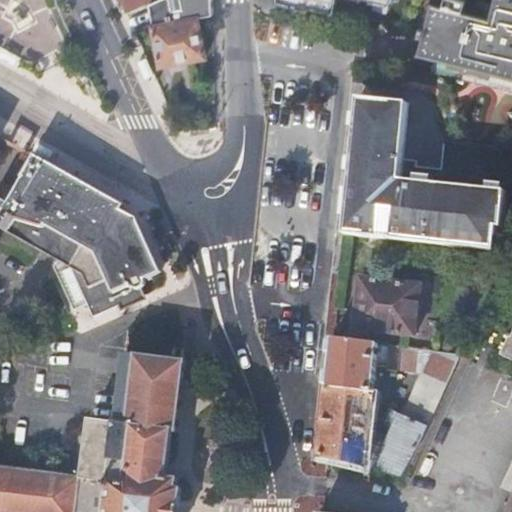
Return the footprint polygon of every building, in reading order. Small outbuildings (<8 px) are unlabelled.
[(122,0),(128,12),(151,2),(154,0),(122,0)] [(189,19),(184,0),(154,0),(151,2),(164,64),(208,55),(200,17),(189,19)] [(290,0),(337,12),(339,0),(391,0),(393,1),(393,0),(290,0)] [(511,0),(494,0),(489,17),(431,2),(429,12),(427,12),(423,27),(420,27),(418,35),(423,37),(418,54),(435,58),(431,71),(511,92),(511,0)] [(359,101),(345,233),(496,249),(499,227),(503,228),(507,191),(435,183),(436,170),(418,168),(416,182),(399,179),(401,166),(403,139),(409,140),(409,138),(416,139),(419,111),(413,105),(409,103),(359,98),(359,101)] [(2,162),(25,173),(31,161),(20,156),(24,148),(11,142),(2,162)] [(122,211),(125,205),(41,157),(20,194),(5,186),(0,195),(0,228),(1,227),(69,266),(66,271),(66,273),(60,276),(75,311),(89,305),(95,319),(126,304),(123,298),(140,290),(144,288),(147,284),(145,280),(161,272),(139,220),(122,211)] [(422,286),(362,279),(356,328),(416,337),(422,286)] [(461,354),(335,338),(329,387),(375,392),(378,365),(388,366),(389,368),(422,372),(448,383),(461,354)] [(0,511),(179,511),(182,490),(177,489),(179,479),(168,478),(174,432),(179,433),(188,362),(136,356),(126,354),(117,424),(92,421),(84,478),(0,467),(0,511)] [(368,455),(375,392),(329,387),(322,457),(403,475),(423,442),(448,383),(422,372),(404,414),(391,409),(385,426),(394,429),(382,457),(368,455)]
